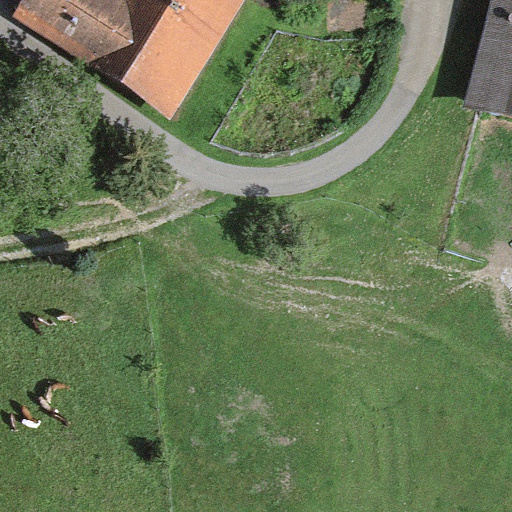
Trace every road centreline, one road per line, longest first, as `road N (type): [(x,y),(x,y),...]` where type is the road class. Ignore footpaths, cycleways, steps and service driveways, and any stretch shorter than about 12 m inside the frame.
road 1 (track): [(401,0),(395,80),(348,147),(270,178),(193,189),(0,251)]
road 2 (track): [(0,54),(193,189)]
